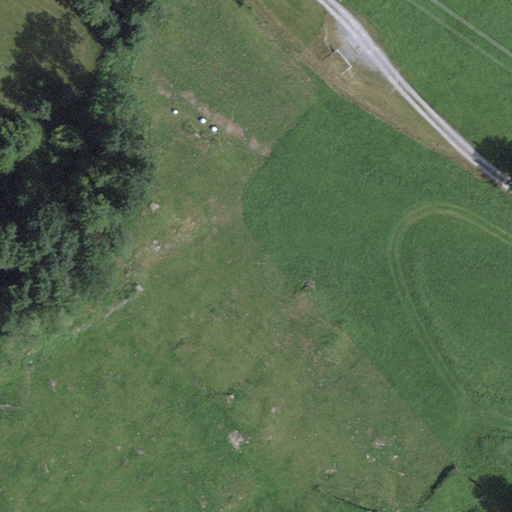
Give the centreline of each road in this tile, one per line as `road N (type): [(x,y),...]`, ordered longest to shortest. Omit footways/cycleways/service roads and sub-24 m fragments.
road 1 (track): [(511,428),(472,408),(457,388),(400,281),(398,260),(411,228),(449,213),(511,240)]
road 2 (track): [(511,186),(403,88),(330,0)]
